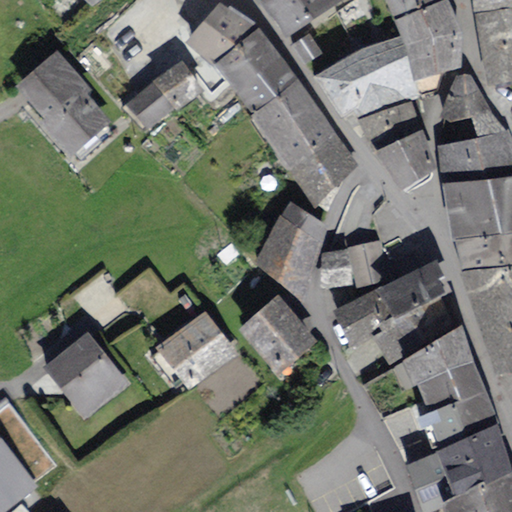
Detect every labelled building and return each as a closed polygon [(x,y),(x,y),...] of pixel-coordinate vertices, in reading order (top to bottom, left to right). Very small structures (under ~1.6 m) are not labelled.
[(333,0),(266,0),(286,31),(333,0)] [(391,0),(396,13),(433,0),(391,0)] [(459,29),(449,0),(433,0),(396,13),(417,73),(460,58),(459,29)] [(221,2),(191,36),(215,56),(255,26),(221,2)] [(511,7),(481,12),(491,74),(511,71),(511,7)] [(295,80),(256,27),(255,26),(215,56),(256,110),(295,80)] [(309,32),(293,43),(304,60),(321,50),(309,32)] [(362,47),(313,72),(342,118),(356,111),(403,188),(420,174),(435,162),(413,102),(422,99),(405,49),(400,33),(370,45),(362,47)] [(89,86),(57,50),(21,83),(49,113),(43,118),(71,149),(108,116),(84,90),(89,86)] [(202,85),(182,59),(157,77),(177,104),(202,85)] [(445,115),(473,110),(488,107),(469,73),(458,75),(445,115)] [(256,110),(252,113),(271,137),(314,104),(295,80),(256,110)] [(172,104),(155,82),(131,100),(149,122),(172,104)] [(289,162),(290,162),(333,129),(314,104),(271,137),(289,162)] [(477,133),(503,129),(488,107),(473,110),(477,133)] [(356,159),(333,129),(290,162),(317,198),(356,159)] [(447,179),(511,168),(511,143),(503,129),(477,133),(441,139),(447,179)] [(455,229),(457,237),(511,228),(511,168),(447,179),(455,229)] [(322,226),(293,204),(264,257),(304,287),(322,226)] [(511,228),(457,237),(461,267),(511,258),(511,228)] [(378,241),(353,246),(360,282),(385,277),(378,241)] [(348,250),(325,252),(328,283),(350,282),(348,250)] [(511,258),(461,267),(497,367),(511,365),(511,258)] [(434,259),(382,285),(395,311),(436,291),(442,288),(434,272),(440,270),(434,259)] [(382,326),(379,319),(395,311),(382,285),(338,307),(354,340),(376,329),(382,326)] [(452,322),(436,291),(395,311),(379,319),(382,326),(376,329),(388,353),(452,322)] [(314,336),(280,295),(244,324),(278,365),(314,336)] [(234,350),(207,312),(162,344),(189,382),(234,350)] [(407,380),(418,376),(471,355),(458,324),(405,357),(407,362),(401,365),(407,380)] [(126,381),(88,333),(48,365),(87,413),(126,381)] [(432,435),(493,410),(471,355),(418,376),(429,404),(430,407),(422,410),(432,435)] [(490,422),(437,446),(438,449),(456,489),(509,466),(507,461),(490,422)] [(0,439),(0,509),(33,485),(0,439)] [(408,462),(426,503),(440,497),(456,489),(438,449),(408,462)] [(511,511),(511,472),(509,466),(456,489),(440,497),(446,511),(511,511)]
